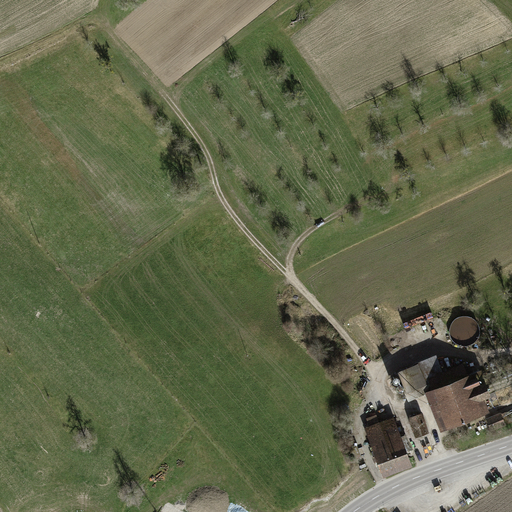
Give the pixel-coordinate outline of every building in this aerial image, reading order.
[(450,320),(457,342),(473,337),(467,315),(450,320)] [(437,360),(418,367),(424,382),(428,380),(443,374),(437,360)] [(443,374),(428,380),(442,415),(438,416),(443,429),(482,413),(480,409),(485,407),(481,398),(488,395),(479,373),(468,377),(464,366),(443,374)] [(418,367),(399,375),(405,389),(424,382),(418,367)] [(427,432),(421,414),(410,418),(416,436),(427,432)] [(491,430),(505,424),(501,414),(487,420),(491,430)] [(388,445),(397,469),(411,463),(406,450),(411,449),(405,435),(401,437),(394,419),(380,424),(388,445)] [(374,450),(388,445),(380,424),(366,429),(374,450)] [(388,445),(374,450),(383,474),(397,469),(388,445)]
